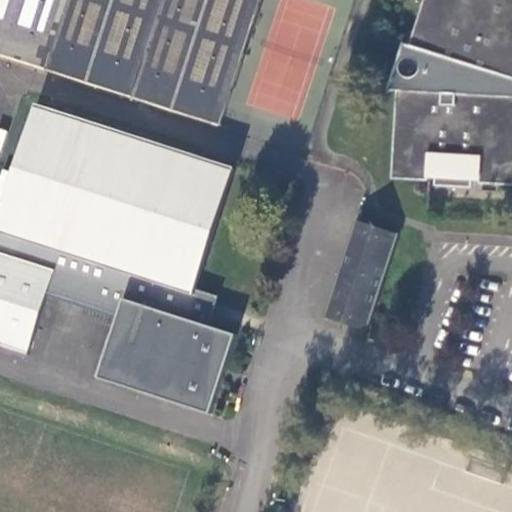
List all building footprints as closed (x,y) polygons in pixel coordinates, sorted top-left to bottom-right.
[(0,0),(0,58),(216,128),(256,0),(0,0)] [(511,0),(423,0),(409,45),(409,46),(424,50),(421,93),(396,91),(391,178),(427,180),(427,173),(434,174),(434,186),(471,188),(471,176),(479,176),(478,183),(511,185),(511,96),(501,96),(503,74),(511,76),(511,0)] [(421,93),(424,50),(409,46),(409,45),(403,43),(387,91),(396,91),(421,93)] [(511,76),(503,74),(501,96),(511,96),(511,76)] [(233,177),(35,114),(0,221),(0,346),(29,355),(48,295),(75,303),(120,318),(100,378),(213,415),(238,336),(211,327),(222,300),(197,292),(233,177)] [(366,332),(398,236),(358,224),(327,320),(366,332)]
